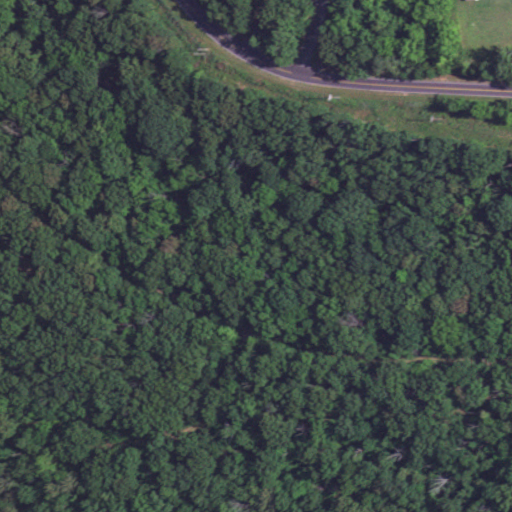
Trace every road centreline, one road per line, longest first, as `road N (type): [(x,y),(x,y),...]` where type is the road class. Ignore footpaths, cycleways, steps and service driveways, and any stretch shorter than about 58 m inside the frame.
road 1 (residential): [(511,363),(380,362),(310,352),(250,331),(142,282),(0,167)]
road 2 (tertiary): [(511,95),(306,79),(251,59),(185,0)]
road 3 (residential): [(250,331),(208,418),(190,431),(137,440),(57,431)]
road 4 (residential): [(386,88),(391,113),(418,121),(511,124)]
